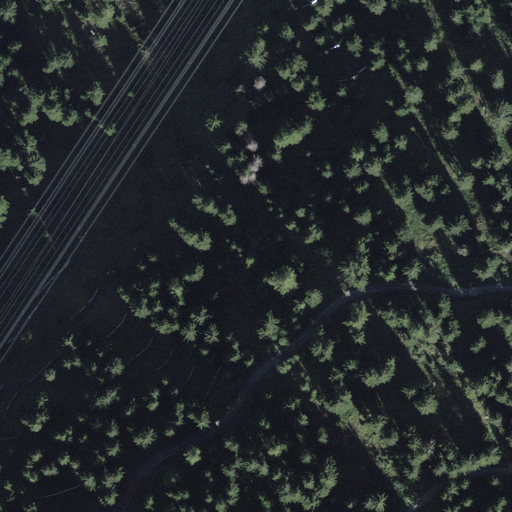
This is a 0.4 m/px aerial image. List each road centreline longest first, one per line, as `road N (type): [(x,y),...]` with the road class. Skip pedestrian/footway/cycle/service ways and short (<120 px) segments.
road 1 (track): [(102,511),(160,455),(220,415),(270,351),(331,297),(360,282),(511,280)]
road 2 (track): [(511,456),(475,457),(437,473),(395,511)]
